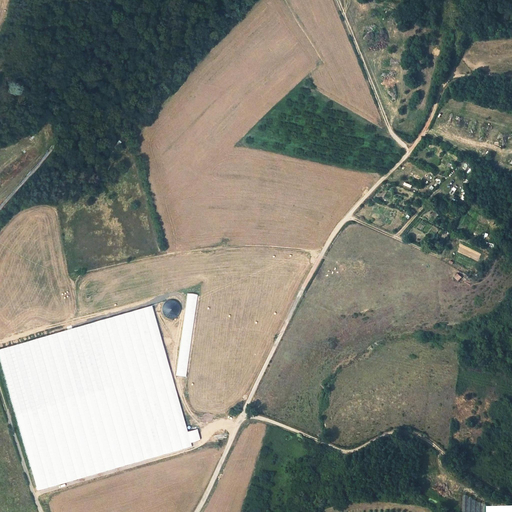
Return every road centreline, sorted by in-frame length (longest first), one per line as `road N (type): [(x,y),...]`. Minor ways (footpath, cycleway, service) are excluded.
road 1 (track): [(327,247),(241,414),(351,450)]
road 2 (track): [(351,450),(386,434),(417,434),(511,491)]
road 3 (track): [(410,151),(388,124),(338,0)]
road 4 (track): [(39,511),(0,388)]
road 5 (track): [(410,151),(327,247)]
